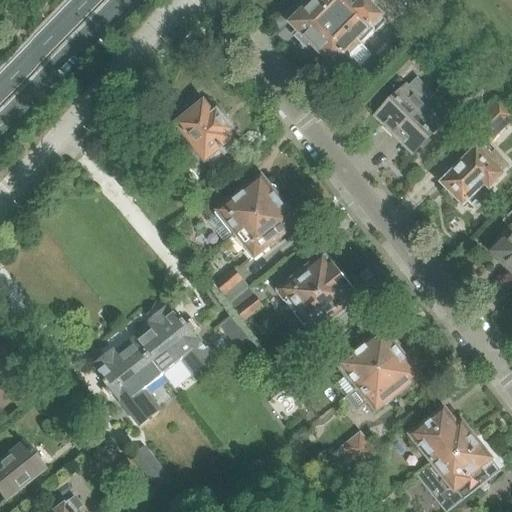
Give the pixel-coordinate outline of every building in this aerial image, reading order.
[(364,47),(362,49),(314,0),(312,0),(303,9),(303,13),(294,23),(293,28),(298,33),(292,39),(315,62),(321,56),(338,72),(350,60),(360,69),(373,56),(364,47)] [(314,0),(362,49),(364,47),(386,25),(369,9),(375,3),(372,0),(314,0)] [(434,47),(451,29),(441,20),(425,38),(434,47)] [(426,106),(426,105),(435,96),(418,78),(409,88),(407,87),(376,118),(395,137),(426,106)] [(511,119),(511,116),(498,102),(475,125),(491,140),(511,119)] [(426,106),(395,137),(414,155),(445,124),(426,106)] [(225,160),(237,151),(228,139),(232,136),(218,119),(214,122),(204,110),(195,116),(187,114),(179,121),(178,131),(177,132),(206,167),(221,155),(225,160)] [(502,179),(511,171),(489,148),(446,190),(450,193),(446,198),(458,210),(462,205),(467,211),(469,208),(476,214),(495,194),(494,192),(505,182),(502,179)] [(225,210),(209,223),(226,244),(235,237),(237,239),(280,205),(279,204),(278,202),(280,200),(279,199),(280,196),(275,190),(271,191),(270,189),(268,191),(261,183),(252,190),(251,190),(225,210)] [(280,205),(237,239),(248,252),(244,255),(252,264),(262,256),(263,257),(289,237),(289,236),(298,228),(290,219),(295,215),(286,205),(282,208),(280,205)] [(494,250),(492,252),(511,271),(511,209),(499,223),(508,233),(493,249),(494,250)] [(189,258),(198,268),(205,262),(197,252),(189,258)] [(298,316),(341,282),(341,281),(341,280),(341,278),(340,277),(341,272),(337,267),(333,268),(333,266),(329,267),(325,260),(314,268),(313,268),(287,288),(287,289),(278,296),(286,306),(288,303),(298,316)] [(244,281),(234,270),(216,286),(225,297),(244,281)] [(348,314),(359,304),(351,295),(355,291),(348,281),(344,284),(341,282),(298,316),(308,328),(305,330),(313,340),(322,333),(323,334),(348,315),(348,314)] [(228,305),(235,314),(236,312),(244,322),(264,307),(250,289),(228,305)] [(151,329),(134,343),(163,379),(164,379),(182,365),(198,384),(219,368),(208,354),(174,311),(169,315),(167,312),(148,326),(151,329)] [(350,335),(344,326),(329,338),(335,346),(350,335)] [(347,365),(338,372),(346,382),(349,380),(359,391),(360,393),(403,359),(402,358),(400,356),(402,355),(400,352),(401,348),(398,344),(395,344),(393,342),(390,344),(384,335),(373,344),(372,343),(347,364),(347,365)] [(98,371),(93,375),(126,415),(133,409),(140,417),(154,406),(145,395),(145,394),(164,379),(163,379),(134,343),(131,345),(129,344),(115,354),(117,356),(107,364),(103,360),(94,367),(98,371)] [(302,350),(279,368),(289,379),(299,371),(311,361),(302,350)] [(360,393),(348,402),(359,416),(369,409),(376,418),(384,412),(385,413),(410,393),(410,392),(421,382),(414,373),(417,370),(410,359),(405,362),(403,359),(360,393)] [(299,371),(289,379),(301,395),(312,386),(299,371)] [(27,404),(31,401),(43,392),(31,377),(15,389),(27,404)] [(31,401),(31,402),(40,413),(55,401),(47,389),(43,392),(31,401)] [(418,477),(469,436),(464,429),(458,433),(443,414),(411,440),(414,443),(413,447),(419,453),(422,453),(431,464),(416,475),(418,477)] [(352,461),(371,446),(361,434),(343,449),(352,461)] [(493,461),(490,463),(469,436),(418,477),(445,511),(450,511),(501,472),(493,461)] [(43,473),(31,459),(21,446),(0,462),(0,498),(4,503),(43,473)] [(359,469),(378,454),(371,446),(352,461),(359,469)] [(131,459),(147,478),(158,491),(172,479),(146,447),(131,459)] [(147,478),(131,459),(130,457),(117,468),(131,486),(133,485),(136,487),(147,478)] [(158,492),(158,491),(147,478),(136,487),(147,501),(158,492)] [(78,511),(77,510),(82,507),(76,499),(67,506),(59,511),(78,511)]
